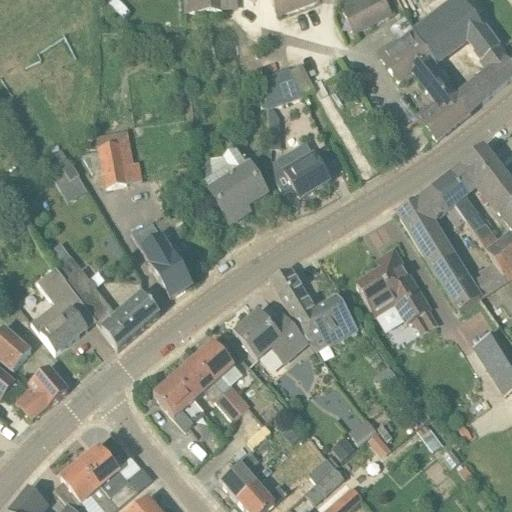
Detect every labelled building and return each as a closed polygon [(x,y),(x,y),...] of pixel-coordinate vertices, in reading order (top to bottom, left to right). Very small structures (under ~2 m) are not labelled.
[(185,0),(187,16),(224,13),(222,0),(185,0)] [(315,3),(313,0),(269,0),(276,17),(315,3)] [(389,18),(379,0),(341,0),(334,4),(352,38),(389,18)] [(511,71),(459,0),(453,0),(412,32),(417,42),(419,46),(447,83),(451,80),(451,77),(442,63),(467,43),(491,75),(459,101),(471,116),(511,82),(511,71)] [(417,42),(412,32),(378,55),(398,84),(410,75),(434,106),(416,120),(436,144),(471,116),(459,101),(457,102),(444,85),(447,83),(419,46),(417,42)] [(183,39),(170,40),(170,59),(184,59),(183,39)] [(263,80),(266,113),(302,100),(301,98),(288,72),(263,80)] [(280,133),(279,123),(267,123),(268,133),(280,133)] [(127,188),(127,187),(142,183),(139,166),(134,167),(128,126),(116,128),(116,129),(95,133),(106,192),(127,188)] [(248,174),(235,152),(232,153),(228,146),(217,153),(227,169),(212,179),(209,160),(200,161),(203,184),(211,196),(211,197),(230,228),(247,218),(244,212),(264,200),(248,174)] [(329,186),(313,160),(314,160),(305,146),(276,165),(271,168),(273,183),(282,198),(292,192),(299,204),(329,186)] [(511,189),(482,152),(449,179),(466,200),(478,191),(499,218),(511,208),(511,189)] [(62,173),(70,186),(79,180),(71,168),(62,173)] [(465,227),(473,239),(485,230),(466,200),(449,179),(432,192),(446,215),(453,209),(465,226),(465,227)] [(465,227),(465,226),(453,209),(446,215),(432,192),(418,203),(397,217),(460,316),(479,303),(506,285),(506,286),(511,283),(511,284),(511,283),(511,272),(503,280),(492,265),(477,275),(480,279),(469,286),(431,227),(446,216),(458,232),(465,227)] [(511,208),(499,218),(511,233),(511,208)] [(177,254),(178,254),(170,242),(180,234),(169,217),(146,230),(147,231),(131,238),(170,303),(190,291),(182,278),(189,274),(177,254)] [(25,234),(16,221),(3,229),(12,242),(25,234)] [(511,241),(509,238),(497,248),(485,230),(473,239),(492,265),(503,280),(511,272),(511,241)] [(428,315),(393,255),(384,261),(389,269),(356,290),(375,321),(394,309),(406,328),(428,315)] [(69,282),(80,274),(72,263),(60,271),(69,282)] [(55,273),(81,307),(118,355),(159,319),(143,300),(116,322),(108,312),(110,311),(80,274),(69,282),(60,271),(56,273),(56,272),(55,273)] [(81,307),(55,273),(44,281),(36,288),(54,310),(31,328),(55,359),(80,340),(78,338),(86,333),(71,315),(81,307)] [(270,287),(299,334),(301,334),(308,346),(325,335),(333,348),(356,335),(336,302),(312,316),(288,277),(270,287)] [(257,364),(271,353),(283,367),(306,348),(283,322),(270,334),(258,319),(235,338),(257,364)] [(0,335),(0,363),(13,376),(31,356),(3,332),(0,335)] [(473,353),(504,401),(511,396),(511,358),(498,337),(473,353)] [(213,347),(193,365),(241,419),(249,412),(222,381),(234,371),(213,347)] [(193,365),(173,382),(194,406),(206,395),(224,416),(224,417),(232,426),(241,419),(193,365)] [(67,396),(48,373),(29,389),(32,393),(15,406),(31,426),(48,412),(67,396)] [(397,384),(389,373),(379,380),(387,392),(397,384)] [(0,400),(2,402),(14,387),(0,375),(0,400)] [(194,406),(173,382),(153,399),(185,436),(193,428),(182,416),(194,406)] [(358,451),(376,438),(365,423),(348,437),(358,451)] [(256,452),(271,435),(265,429),(250,446),(256,452)] [(293,430),(284,438),(292,448),(302,440),(293,430)] [(441,448),(430,433),(420,440),(431,456),(441,448)] [(390,454),(376,438),(367,444),(381,461),(390,454)] [(101,448),(118,471),(130,463),(113,440),(101,448)] [(341,464),(354,453),(343,441),(331,452),(341,464)] [(99,452),(80,468),(115,511),(118,511),(137,497),(129,487),(127,488),(118,476),(99,452)] [(218,486),(236,506),(256,488),(246,476),(257,466),(250,458),(218,486)] [(315,489),(334,473),(325,463),(306,480),(315,489)] [(63,487),(54,495),(68,511),(81,511),(83,510),(81,507),(89,500),(99,511),(115,511),(80,468),(61,484),(63,487)] [(268,470),(262,476),(266,480),(272,475),(268,470)] [(343,483),(334,473),(315,489),(303,499),(312,510),(343,483)] [(256,488),(236,506),(241,511),(270,511),(286,499),(279,490),(267,501),(256,488)] [(350,511),(360,503),(351,493),(329,511),(350,511)] [(68,511),(66,511),(44,511),(47,510),(28,495),(13,511),(68,511)]
